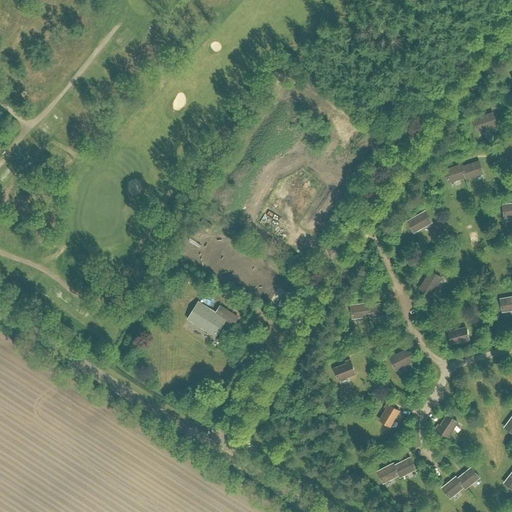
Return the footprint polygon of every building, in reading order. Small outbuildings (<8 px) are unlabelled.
[(497,125),(493,113),(474,119),(478,131),(497,125)] [(479,161),(462,167),(465,176),(466,179),(483,173),(479,161)] [(465,176),(462,167),(461,164),(445,170),(449,182),(465,176)] [(511,216),(511,203),(503,205),(505,217),(511,216)] [(138,217),(137,206),(129,206),(129,217),(138,217)] [(431,222),(425,211),(408,221),(414,232),(431,222)] [(441,278),(430,271),(420,288),(431,295),(441,278)] [(511,309),(511,296),(500,299),(503,311),(511,309)] [(216,313),(199,302),(188,319),(215,336),(226,319),(233,323),(237,317),(221,306),(216,313)] [(370,315),(369,305),(369,303),(351,305),(353,318),(370,315)] [(386,303),(369,305),(370,315),(371,318),(388,315),(386,303)] [(469,339),(466,327),(454,330),(453,328),(448,330),(452,344),(469,339)] [(414,360),(408,349),(390,358),(396,369),(414,360)] [(355,374),(350,360),(345,362),(346,364),(334,368),(339,380),(355,374)] [(400,411),(387,403),(384,408),(386,409),(380,419),(391,426),(400,411)] [(458,422),(447,415),(440,425),(438,424),(436,428),(448,436),(458,422)] [(394,465),(399,475),(400,477),(416,469),(410,458),(394,465)] [(399,475),(394,465),(393,463),(377,471),(383,483),(399,475)] [(471,467),(457,478),(464,486),(465,488),(479,477),(471,467)] [(464,486),(457,478),(456,476),(442,487),(450,497),(464,486)]
